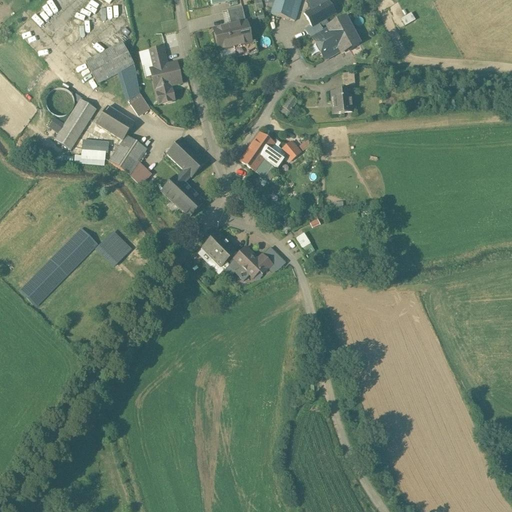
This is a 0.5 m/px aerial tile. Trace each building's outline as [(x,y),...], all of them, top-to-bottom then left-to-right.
[(294,0),(275,0),(270,18),(289,21),(294,0)] [(328,1),(327,0),(311,0),(306,3),(310,11),(328,1)] [(429,11),(437,7),(432,0),(424,0),(424,1),(429,11)] [(310,11),(304,15),(311,28),(312,29),(319,25),(336,15),(328,1),(310,11)] [(138,16),(146,14),(144,2),(136,3),(138,16)] [(242,9),(227,12),(231,27),(245,24),(242,9)] [(345,19),(327,29),(327,30),(323,33),(296,48),(308,70),(340,53),(340,54),(349,50),(350,51),(359,45),(345,19)] [(231,27),(213,31),(218,53),(221,52),(234,49),(236,57),(236,60),(247,57),(245,47),(251,45),(251,44),(246,24),(245,24),(231,27)] [(319,25),(312,29),(311,28),(291,39),(296,48),(323,33),(319,25)] [(255,44),(251,44),(251,45),(245,47),(247,57),(257,55),(255,44)] [(122,45),(86,64),(98,86),(134,67),(122,45)] [(162,49),(148,53),(151,66),(166,63),(162,49)] [(234,49),(221,52),(223,60),(236,57),(234,49)] [(176,65),(150,71),(154,91),(155,90),(159,106),(174,103),(171,92),(168,92),(167,88),(181,84),(176,65)] [(354,74),(342,75),(343,87),(355,86),(354,74)] [(63,91),(59,90),(56,91),(54,91),(52,92),(50,94),(49,95),(48,97),(47,99),(46,101),(46,103),(45,105),(46,107),(46,108),(46,109),(47,110),(48,112),(49,114),(51,115),(53,117),(54,117),(56,118),(60,118),(63,118),(66,117),(68,115),(70,114),(71,113),(72,111),(73,110),(73,108),(73,107),(74,105),(74,104),(73,102),(73,101),(73,99),(72,98),(71,96),(70,95),(68,93),(66,92),(65,91),(63,91)] [(350,92),(331,94),(333,117),(352,115),(350,92)] [(82,100),(76,95),(73,99),(74,101),(78,104),(81,101),(82,100)] [(139,95),(128,103),(138,118),(149,110),(139,95)] [(297,103),(290,98),(282,109),(289,114),(297,103)] [(74,111),(55,142),(70,152),(96,111),(81,101),(78,104),(74,111)] [(134,124),(108,108),(96,126),(122,142),(126,137),(134,124)] [(289,114),(282,109),(280,113),(287,117),(289,114)] [(260,136),(241,163),(254,173),(263,161),(268,164),(278,150),(260,136)] [(122,142),(109,163),(130,177),(147,151),(126,137),(122,142)] [(206,163),(182,140),(167,155),(166,156),(190,178),(191,179),(206,163)] [(106,166),(108,142),(82,141),(81,156),(75,156),(75,164),(106,166)] [(299,147),(303,152),(313,146),(309,141),(299,147)] [(300,155),(291,144),(281,152),(290,163),(300,155)] [(190,178),(166,156),(167,155),(162,151),(149,165),(150,167),(155,172),(156,172),(163,180),(155,188),(161,193),(176,177),(184,185),(190,178)] [(268,164),(263,161),(254,173),(263,179),(272,167),(268,164)] [(150,167),(141,177),(135,172),(129,178),(140,189),(156,172),(155,172),(150,167)] [(184,185),(176,177),(161,193),(189,220),(204,204),(184,185)] [(380,217),(369,218),(370,230),(381,229),(380,217)] [(81,229),(20,292),(36,308),(98,246),(81,229)] [(236,253),(217,234),(202,250),(221,269),(236,253)] [(312,245),(304,234),(297,239),(303,249),(312,245)] [(130,251),(113,235),(97,251),(114,268),(130,251)] [(252,256),(245,249),(233,261),(234,261),(250,277),(253,280),(259,274),(262,276),(267,271),(272,266),(263,257),(257,263),(251,257),(252,256)] [(250,277),(234,261),(228,268),(243,283),(250,277)] [(278,272),(272,266),(267,271),(271,275),(278,272)]
